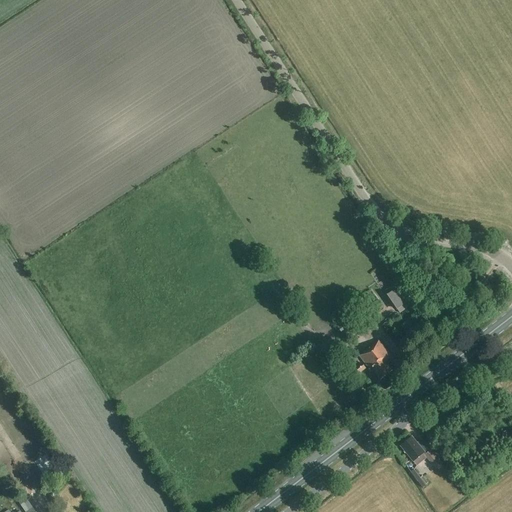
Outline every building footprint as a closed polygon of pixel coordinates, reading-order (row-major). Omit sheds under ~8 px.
[(405,303),(395,289),(394,289),(391,285),(384,290),(387,295),(386,296),(396,310),(397,309),(399,313),(407,308),(404,304),(405,303)] [(395,319),(383,326),(385,329),(400,319),(398,317),(400,316),(398,313),(393,316),(395,319)] [(341,333),(349,328),(345,322),(337,327),(341,333)] [(380,380),(392,370),(385,362),(391,357),(378,341),(359,356),(372,372),(373,371),(380,380)] [(348,368),(357,361),(351,353),(342,360),(348,368)] [(350,371),(354,376),(365,368),(361,362),(350,371)] [(424,453),(416,443),(412,437),(400,446),(413,462),(424,453)] [(424,453),(413,462),(416,466),(426,458),(435,469),(442,464),(422,439),(416,443),(424,453)] [(30,455),(37,451),(34,446),(27,451),(30,455)] [(427,483),(422,476),(417,481),(422,487),(427,483)] [(34,499),(42,510),(46,507),(38,496),(34,499)] [(20,505),(24,511),(35,511),(27,500),(20,505)]
